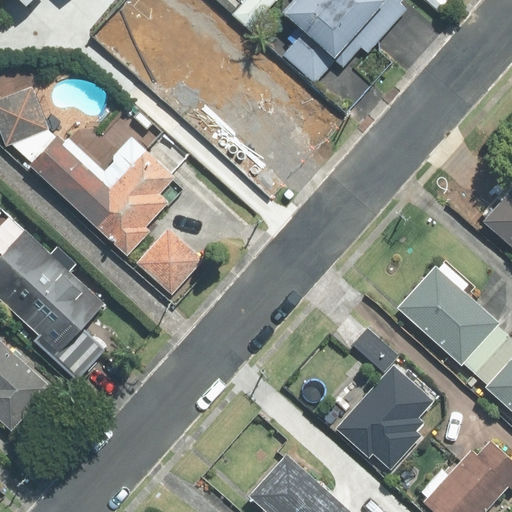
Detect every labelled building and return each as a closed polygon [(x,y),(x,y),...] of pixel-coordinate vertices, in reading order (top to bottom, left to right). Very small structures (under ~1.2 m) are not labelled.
[(20,38),(73,0),(5,0),(4,1),(0,0),(0,41),(6,41),(5,17),(20,38)] [(283,1),(281,0),(248,0),(235,13),(253,31),(283,1)] [(310,28),(285,53),(314,80),(334,60),(348,74),(412,9),(402,0),(304,0),(293,11),(310,28)] [(290,81),(231,29),(218,43),(194,22),(166,54),(192,77),(176,95),(250,160),(282,124),(266,109),(290,81)] [(61,123),(13,145),(173,295),(210,256),(161,210),(187,182),(141,139),(112,171),(61,123)] [(511,184),(482,217),(511,244),(511,184)] [(111,304),(19,213),(0,231),(0,256),(2,258),(0,259),(0,289),(81,371),(109,343),(90,325),(111,304)] [(511,328),(439,262),(402,303),(511,403),(511,328)] [(57,385),(0,334),(0,411),(19,428),(57,385)] [(345,416),(385,453),(436,397),(396,360),(345,416)] [(511,453),(489,433),(430,499),(443,511),(478,511),(507,480),(511,484),(511,453)] [(355,511),(291,453),(259,489),(284,511),(355,511)]
